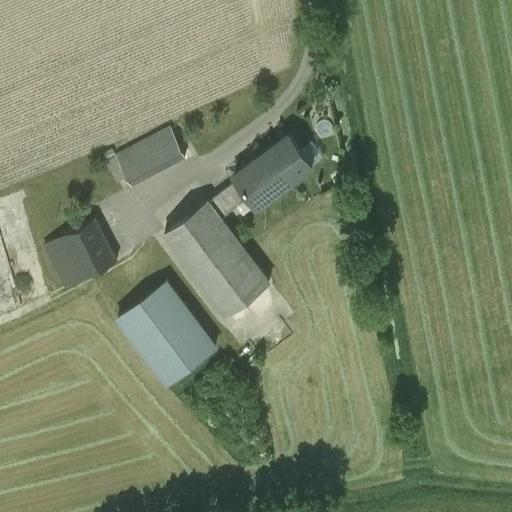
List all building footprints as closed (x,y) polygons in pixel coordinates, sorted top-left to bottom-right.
[(170,127),(117,155),(132,183),(185,155),(170,127)] [(287,132),(237,169),(240,175),(251,189),(265,208),(315,171),(287,132)] [(218,212),(246,192),(251,189),(240,175),(208,198),(218,212)] [(246,192),(218,212),(240,243),(269,222),(246,192)] [(167,227),(228,311),(268,283),(240,243),(218,212),(208,198),(167,227)] [(117,260),(95,217),(63,234),(85,276),(117,260)] [(176,391),(229,352),(180,284),(126,322),(176,391)]
